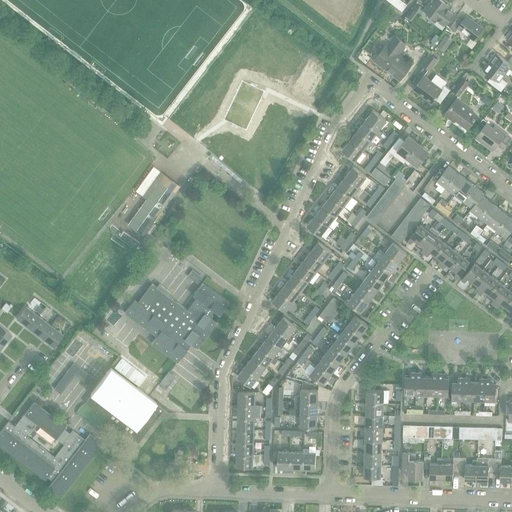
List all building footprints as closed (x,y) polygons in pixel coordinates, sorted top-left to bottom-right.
[(387,0),(402,11),(406,5),(399,0),(387,0)] [(435,23),(442,29),(454,12),(448,7),(449,6),(441,0),(430,0),(424,10),(437,20),(435,23)] [(473,40),(482,28),(466,16),(462,21),(457,18),(449,28),(454,32),(458,28),(473,40)] [(437,39),(442,32),(437,28),(432,35),(437,39)] [(439,44),(446,48),(452,40),(445,35),(439,44)] [(411,64),(397,54),(405,43),(395,36),(387,46),(386,45),(374,60),(399,79),(411,64)] [(490,61),(505,73),(509,68),(511,70),(511,57),(511,56),(507,61),(496,53),(490,61)] [(422,65),(429,70),(437,60),(430,54),(422,65)] [(501,78),(505,73),(490,61),(483,70),(494,79),(490,83),(501,91),(507,83),(501,78)] [(423,75),(412,89),(431,103),(442,89),(423,75)] [(452,90),(459,95),(469,82),(462,78),(452,90)] [(494,104),(502,108),(507,100),(500,95),(494,104)] [(452,117),(467,128),(477,115),(455,99),(444,114),(450,118),(452,117)] [(365,120),(378,130),(386,120),(373,110),(365,120)] [(371,140),(378,130),(365,120),(358,130),(371,140)] [(494,125),(492,128),(486,123),(475,137),(492,150),(497,144),(502,148),(510,138),(494,125)] [(363,149),(371,140),(358,130),(350,139),(363,149)] [(388,138),(393,141),(398,134),(394,130),(388,138)] [(380,161),(385,166),(394,155),(404,162),(405,161),(418,143),(408,136),(404,140),(399,136),(389,150),(380,161)] [(386,149),(393,141),(388,138),(382,145),(386,149)] [(355,159),(363,149),(350,139),(343,149),(355,159)] [(418,143),(405,161),(409,165),(412,161),(418,166),(428,152),(418,143)] [(373,157),(378,160),(383,153),(378,149),(373,157)] [(371,169),(378,160),(373,157),(364,169),(368,172),(371,169)] [(441,168),(434,177),(437,180),(446,187),(457,172),(448,165),(444,170),(441,168)] [(345,176),(358,186),(366,176),(353,166),(345,176)] [(381,172),(376,168),(370,174),(376,178),(381,172)] [(414,169),(403,184),(405,185),(408,188),(419,173),(414,169)] [(455,193),(466,179),(457,172),(446,187),(455,193)] [(351,196),(358,186),(345,176),(337,186),(351,196)] [(392,183),(402,190),(405,185),(403,184),(396,178),(392,183)] [(464,200),(475,186),(466,179),(455,193),(464,200)] [(160,209),(162,210),(175,192),(158,180),(145,197),(147,198),(128,224),(142,234),(160,209)] [(398,195),(402,190),(392,183),(389,187),(398,195)] [(343,206),(351,196),(337,186),(330,195),(343,206)] [(427,186),(424,190),(435,199),(438,195),(427,186)] [(472,207),(481,195),(483,192),(475,186),(464,200),(472,207)] [(394,200),(398,195),(389,187),(385,192),(394,200)] [(371,196),(375,199),(381,191),(377,188),(371,196)] [(391,204),(394,200),(385,192),(381,197),(391,204)] [(422,196),(432,204),(435,200),(425,192),(422,196)] [(336,215),(343,206),(330,195),(322,205),(336,215)] [(479,216),(490,201),(481,195),(472,207),(470,209),(479,216)] [(370,207),(375,199),(371,196),(365,203),(370,207)] [(387,209),(391,204),(381,197),(377,202),(387,209)] [(417,202),(427,209),(430,204),(421,197),(417,202)] [(488,222),(499,208),(490,201),(479,216),(488,222)] [(383,214),(387,209),(377,202),(374,206),(383,214)] [(423,214),(427,209),(417,202),(413,207),(423,214)] [(441,211),(445,207),(438,202),(435,206),(441,211)] [(328,225),(336,215),(322,205),(315,215),(328,225)] [(379,219),(383,214),(374,206),(370,211),(379,219)] [(419,219),(423,214),(413,207),(410,211),(419,219)] [(445,207),(441,211),(448,216),(451,212),(445,207)] [(356,216),(360,219),(366,211),(362,208),(356,216)] [(437,219),(441,215),(432,208),(428,213),(437,219)] [(497,229),(508,215),(499,208),(488,222),(497,229)] [(376,223),(379,219),(370,211),(366,216),(376,223)] [(416,224),(419,219),(410,211),(406,216),(416,224)] [(320,235),(328,225),(315,215),(307,225),(320,235)] [(445,225),(449,221),(441,215),(437,219),(445,225)] [(511,218),(508,215),(497,229),(505,236),(511,227),(511,218)] [(354,226),(360,219),(356,216),(350,223),(354,226)] [(412,228),(416,224),(406,216),(402,221),(412,228)] [(459,224),(462,221),(455,216),(452,220),(459,224)] [(408,233),(412,228),(402,221),(399,226),(408,233)] [(449,221),(445,225),(451,229),(454,225),(449,221)] [(462,221),(459,224),(465,229),(468,225),(462,221)] [(362,234),(365,236),(372,227),(369,224),(362,234)] [(419,243),(429,230),(420,224),(408,240),(411,243),(414,239),(419,243)] [(346,232),(341,230),(341,229),(333,225),(329,232),(337,236),(337,235),(343,238),(346,232)] [(405,238),(408,233),(399,226),(395,230),(405,238)] [(461,238),(465,234),(460,229),(456,234),(461,238)] [(476,238),(479,234),(473,229),(470,233),(476,238)] [(401,243),(405,238),(395,230),(391,235),(401,243)] [(424,253),(437,236),(429,230),(419,243),(424,246),(421,250),(424,253)] [(345,239),(350,242),(356,234),(351,231),(345,239)] [(359,244),(365,236),(362,234),(356,242),(359,244)] [(465,234),(461,238),(466,242),(470,238),(465,234)] [(479,234),(476,238),(483,243),(486,238),(479,234)] [(435,255),(445,243),(437,236),(424,253),(427,255),(430,251),(435,255)] [(344,249),(350,242),(345,239),(340,246),(344,249)] [(310,251),(324,261),(331,251),(318,241),(310,251)] [(386,252),(399,262),(407,252),(394,242),(386,252)] [(472,246),(478,251),(481,247),(476,242),(472,246)] [(488,247),(494,251),(497,247),(491,242),(488,247)] [(440,265),(453,249),(445,243),(435,255),(440,259),(437,263),(440,265)] [(497,253),(508,262),(511,257),(511,255),(501,248),(497,253)] [(346,253),(357,261),(363,254),(358,251),(356,254),(349,249),(346,253)] [(451,267),(461,255),(453,249),(440,265),(444,268),(447,264),(451,267)] [(481,253),(486,257),(490,253),(485,249),(481,253)] [(316,271),(324,261),(310,251),(303,261),(316,271)] [(392,272),(399,262),(386,252),(378,262),(392,272)] [(351,269),(357,261),(346,253),(344,255),(351,261),(347,266),(351,269)] [(461,255),(451,267),(457,271),(453,276),(457,278),(469,261),(461,255)] [(498,266),(501,261),(496,257),(492,262),(498,266)] [(308,281),(316,271),(303,261),(295,270),(308,281)] [(333,269),(338,272),(344,265),(339,261),(333,269)] [(501,261),(498,266),(503,270),(506,265),(501,261)] [(384,282),(392,272),(378,262),(371,272),(384,282)] [(473,281),(483,269),(474,262),(461,279),(464,281),(468,277),(473,281)] [(332,279),(338,272),(333,269),(327,276),(332,279)] [(478,292),(491,275),(483,269),(473,281),(478,285),(475,289),(478,292)] [(138,273),(145,278),(148,275),(141,270),(138,273)] [(301,290),(308,281),(295,270),(288,280),(301,290)] [(338,278),(342,281),(348,274),(343,271),(338,278)] [(377,292),(384,282),(371,272),(363,282),(377,292)] [(489,294),(499,281),(491,275),(478,292),(481,294),(484,290),(489,294)] [(337,289),(342,281),(338,278),(332,286),(337,289)] [(293,300),(301,290),(288,280),(280,290),(293,300)] [(133,299),(124,311),(155,336),(150,342),(176,363),(191,344),(196,348),(216,322),(209,316),(213,310),(218,314),(228,302),(215,291),(202,281),(192,294),(199,299),(190,311),(170,296),(172,293),(158,283),(158,284),(156,286),(152,282),(137,302),(133,299)] [(318,288),(322,291),(328,284),(324,281),(318,288)] [(494,304),(507,288),(499,281),(489,294),(494,298),(491,302),(494,304)] [(369,302),(377,292),(363,282),(356,291),(369,302)] [(316,299),(322,291),(318,288),(312,296),(316,299)] [(505,306),(511,297),(511,291),(507,288),(494,304),(497,307),(501,303),(505,306)] [(285,310),(293,300),(280,290),(272,300),(285,310)] [(361,312),(369,302),(356,291),(348,301),(361,312)] [(296,304),(303,311),(308,306),(301,299),(296,304)] [(324,308),(329,311),(335,303),(330,300),(324,308)] [(10,304),(9,305),(6,302),(2,308),(7,311),(12,305),(10,304)] [(309,313),(314,316),(320,309),(315,305),(309,313)] [(29,329),(38,316),(26,307),(17,319),(29,329)] [(323,318),(329,311),(324,308),(319,315),(323,318)] [(309,323),(314,316),(309,313),(304,320),(308,324),(309,323)] [(347,325),(361,335),(368,325),(355,315),(347,325)] [(40,338),(50,325),(38,316),(29,329),(40,338)] [(275,326),(289,336),(293,331),(295,333),(299,328),(283,316),(275,326)] [(50,325),(40,338),(53,347),(62,335),(50,325)] [(353,345),(361,335),(347,325),(340,335),(353,345)] [(0,345),(2,348),(12,335),(0,326),(0,345)] [(292,339),(289,336),(275,326),(268,336),(281,346),(285,341),(289,343),(292,339)] [(318,333),(322,337),(328,329),(324,326),(318,333)] [(298,344),(302,347),(311,336),(307,333),(298,344)] [(316,345),(322,337),(318,333),(312,341),(316,345)] [(346,355),(353,345),(340,335),(332,345),(346,355)] [(274,356),(281,346),(268,336),(260,346),(274,356)] [(297,354),(302,347),(298,344),(293,351),(297,354)] [(303,353),(307,356),(313,349),(308,345),(303,353)] [(338,364),(346,355),(332,345),(325,354),(338,364)] [(278,359),(274,356),(260,346),(253,356),(266,366),(270,361),(275,364),(278,359)] [(298,368),(307,356),(303,353),(294,365),(298,368)] [(331,374),(338,364),(325,354),(317,364),(331,374)] [(259,376),(266,366),(253,356),(245,366),(259,376)] [(283,364),(287,367),(293,359),(289,356),(283,364)] [(114,367),(138,385),(145,376),(121,358),(114,367)] [(88,384),(93,378),(73,363),(53,388),(60,393),(75,374),(88,384)] [(163,391),(175,367),(167,364),(161,376),(157,374),(152,385),(163,391)] [(282,374),(287,367),(283,364),(278,371),(282,374)] [(323,385),(331,374),(317,364),(310,374),(323,385)] [(251,386),(259,376),(245,366),(238,376),(251,386)] [(85,403),(137,443),(163,409),(155,403),(155,402),(110,367),(91,393),(91,394),(85,403)] [(415,394),(416,372),(410,372),(410,377),(405,376),(404,393),(415,394)] [(426,394),(427,377),(422,377),(422,372),(416,372),(415,394),(426,394)] [(437,394),(438,373),(432,373),(432,377),(427,377),(426,394),(437,394)] [(438,373),(437,394),(448,395),(449,378),(443,378),(443,373),(438,373)] [(268,384),(272,387),(278,379),(274,376),(268,384)] [(452,399),(451,403),(457,403),(457,399),(463,399),(463,378),(458,378),(458,382),(452,382),(452,399)] [(473,400),(474,383),(469,382),(469,378),(463,378),(463,399),(473,400)] [(484,400),(485,378),(479,378),(479,383),(474,383),(473,400),(484,400)] [(485,378),(484,400),(496,400),(496,383),(491,383),(491,379),(485,378)] [(267,394),(272,387),(268,384),(263,391),(267,394)] [(366,402),(383,402),(383,390),(367,389),(366,402)] [(301,402),(318,403),(318,390),(301,390),(301,396),(295,396),(294,402),(301,402)] [(238,404),(254,405),(255,392),(238,391),(238,404)] [(46,451),(32,469),(44,479),(46,476),(52,481),(47,487),(60,497),(102,443),(89,433),(84,439),(72,430),(70,433),(64,428),(65,426),(33,401),(28,408),(35,414),(31,419),(37,424),(68,448),(59,460),(46,451)] [(317,415),(318,403),(301,402),(301,414),(317,415)] [(383,415),(383,402),(366,402),(366,414),(383,415)] [(254,417),(254,405),(238,404),(237,417),(254,417)] [(27,436),(37,424),(31,419),(35,414),(28,408),(14,426),(8,421),(0,431),(0,444),(32,469),(46,451),(27,436)] [(317,428),(317,415),(301,414),(300,427),(317,428)] [(382,427),(383,415),(366,414),(365,426),(382,427)] [(254,429),(254,417),(237,417),(237,429),(254,429)] [(385,427),(382,427),(365,426),(365,439),(382,439),(382,432),(385,432),(385,427)] [(253,442),(254,429),(237,429),(236,441),(253,442)] [(381,452),(382,439),(365,439),(365,451),(381,452)] [(253,454),(253,442),(236,441),(236,454),(253,454)] [(290,468),(291,452),(278,451),(277,468),(290,468)] [(381,464),(381,452),(365,451),(364,464),(381,464)] [(494,458),(494,471),(500,471),(500,481),(511,481),(511,466),(501,465),(501,459),(501,451),(495,451),(494,458)] [(302,469),(303,452),(291,452),(290,468),(302,469)] [(303,452),(302,469),(315,469),(315,453),(303,452)] [(408,478),(423,478),(423,461),(415,461),(416,453),(402,453),(402,472),(408,472),(408,478)] [(252,467),(253,454),(236,454),(236,466),(252,467)] [(441,479),(442,464),(441,464),(441,458),(437,458),(436,464),(430,463),(430,456),(424,456),(424,469),(430,469),(429,479),(441,479)] [(459,475),(459,457),(453,457),(453,464),(442,464),(441,479),(453,480),(453,475),(459,475)] [(459,457),(459,475),(465,476),(464,480),(477,480),(477,465),(477,458),(477,461),(472,460),(472,465),(466,464),(466,457),(459,457)] [(477,465),(477,480),(488,481),(488,471),(494,471),(494,458),(488,458),(477,458),(477,465)] [(380,477),(381,464),(364,464),(364,476),(380,477)]
